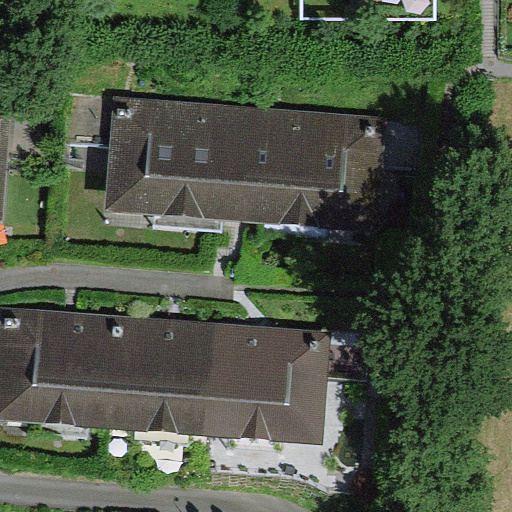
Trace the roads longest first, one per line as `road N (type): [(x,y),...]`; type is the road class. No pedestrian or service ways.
road 1 (residential): [(0,487),(271,511)]
road 2 (residential): [(226,289),(0,282)]
